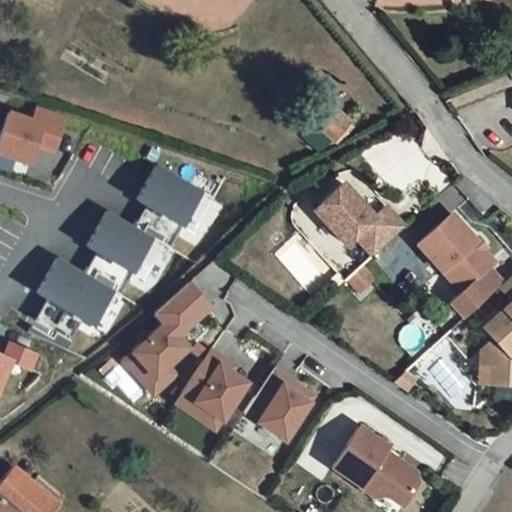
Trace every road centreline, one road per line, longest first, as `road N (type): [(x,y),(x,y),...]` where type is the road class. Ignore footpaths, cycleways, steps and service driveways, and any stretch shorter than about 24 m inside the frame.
road 1 (residential): [(496,463),(241,298)]
road 2 (residential): [(339,0),(470,159),(511,196)]
